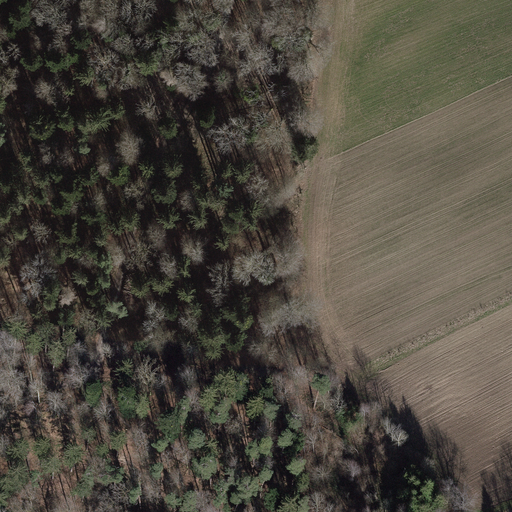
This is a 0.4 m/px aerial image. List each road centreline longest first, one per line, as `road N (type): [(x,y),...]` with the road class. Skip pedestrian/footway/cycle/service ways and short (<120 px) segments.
road 1 (track): [(258,511),(126,423),(96,372),(143,188),(207,70),(231,0)]
road 2 (track): [(234,297),(84,201),(47,151),(0,26)]
